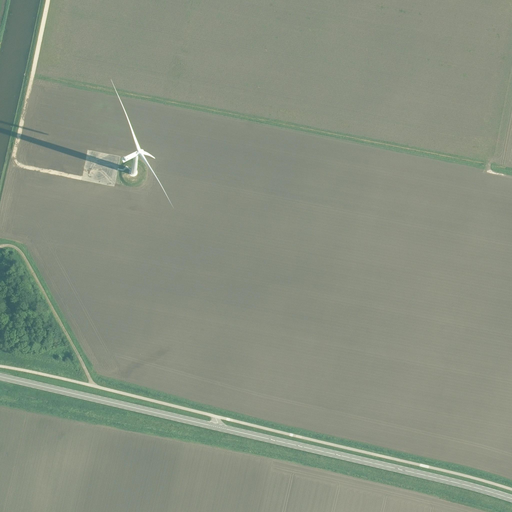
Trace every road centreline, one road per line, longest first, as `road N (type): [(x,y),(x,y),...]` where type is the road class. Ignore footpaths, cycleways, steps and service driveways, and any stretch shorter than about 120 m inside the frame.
road 1 (primary): [(511,499),(216,426)]
road 2 (primary): [(216,426),(0,377)]
road 3 (track): [(93,386),(21,253),(0,246)]
